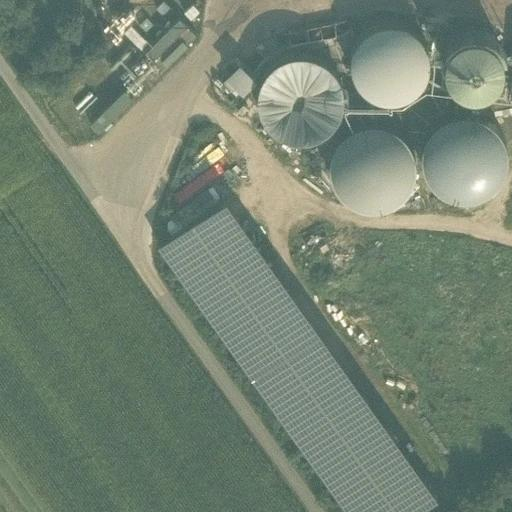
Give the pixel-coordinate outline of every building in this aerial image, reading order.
[(179,17),(144,51),(153,59),(187,25),(179,17)] [(428,66),(429,58),(428,51),(426,43),(422,36),(417,30),(411,26),(404,22),(396,20),(389,19),(381,20),(373,22),(367,26),(361,31),(356,37),(352,44),(350,52),(349,59),(350,67),(352,74),(356,81),(361,87),(367,92),(374,96),(382,98),(389,99),(397,98),(405,95),(412,92),(418,87),(422,81),(426,74),(428,66)] [(187,25),(153,59),(161,68),(195,34),(187,25)] [(500,69),(502,58),(500,47),(493,37),(484,31),(472,29),(461,31),(452,38),(445,47),(443,59),(445,70),(452,79),(462,86),(473,88),(484,86),(494,79),(500,69)] [(148,62),(129,46),(117,60),(125,67),(121,71),(132,81),(148,62)] [(342,100),(342,90),(340,81),(336,72),(329,64),(322,57),(312,53),(303,51),(293,52),(283,54),(274,59),(267,66),(261,74),(257,83),(256,93),(257,103),(260,113),(265,121),(272,128),(281,133),(290,137),(300,137),(310,136),(320,132),(328,126),(334,119),(339,110),(342,100)] [(230,73),(222,81),(235,94),(243,86),(230,73)] [(124,89),(89,123),(97,131),(132,97),(124,89)] [(506,161),(507,151),(504,141),(500,132),(494,124),(486,118),(477,114),(467,112),(457,112),(447,115),(439,120),(431,126),(425,135),(422,144),(420,154),(421,164),(424,173),(430,182),(437,189),(445,194),(455,197),(465,198),(475,197),(484,193),(492,187),(499,180),(504,171),(506,161)] [(414,170),(415,160),(412,150),(408,141),(402,133),(394,127),(385,123),(375,121),(365,121),(355,124),(346,129),(339,135),(333,143),(330,153),(328,163),(329,173),(332,182),(338,191),(345,198),(353,203),(363,206),(373,207),(383,206),(392,202),(400,196),(407,188),(412,180),(414,170)] [(157,244),(348,511),(407,511),(436,492),(225,196),(157,244)]
